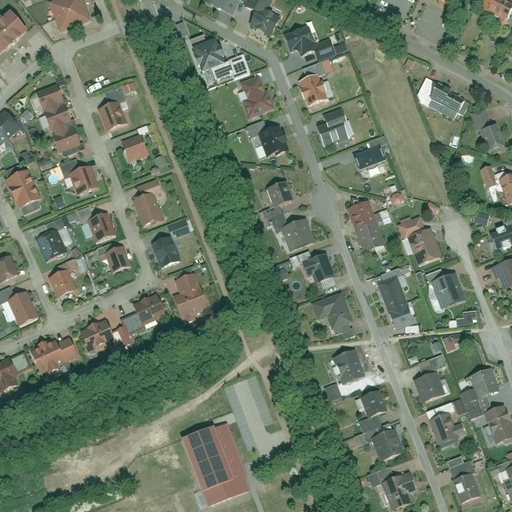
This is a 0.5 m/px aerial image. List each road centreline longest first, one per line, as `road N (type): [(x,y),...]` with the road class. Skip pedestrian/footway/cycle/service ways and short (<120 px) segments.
road 1 (residential): [(150,14),(179,11),(268,57),(444,511)]
road 2 (residential): [(338,511),(150,14)]
road 3 (residential): [(52,48),(145,269),(135,290),(56,324)]
road 4 (residential): [(322,0),(511,102)]
road 5 (residential): [(454,232),(511,377)]
road 6 (residential): [(0,198),(56,324)]
